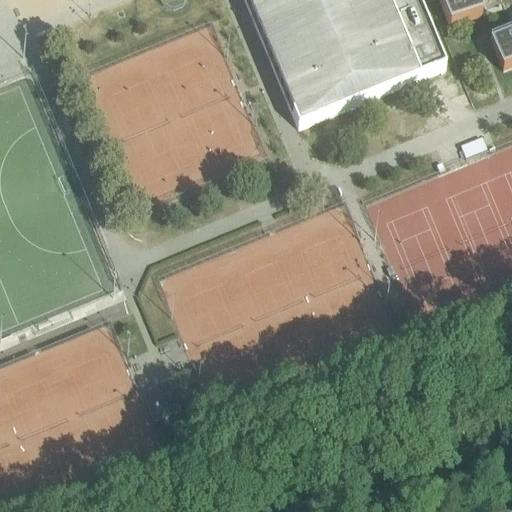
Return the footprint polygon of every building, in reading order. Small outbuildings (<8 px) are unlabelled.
[(242,0),(250,19),(253,26),(267,59),(270,66),(283,99),(286,106),(298,134),(325,122),(333,119),(397,93),(422,82),(446,73),(415,0),(242,0)] [(511,0),(436,0),(450,32),(482,18),(474,0),(511,0),(511,34),(489,44),(503,76),(511,71),(511,0)] [(481,142),(463,150),(468,162),(486,155),(481,142)] [(511,148),(363,208),(416,341),(511,302),(511,148)] [(340,208),(334,194),(317,201),(323,214),(340,208)]
